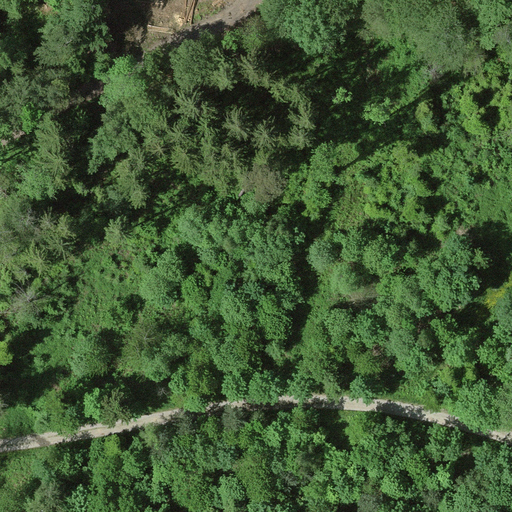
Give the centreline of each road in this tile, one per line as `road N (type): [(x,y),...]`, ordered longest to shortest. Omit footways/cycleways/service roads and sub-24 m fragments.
road 1 (track): [(0,446),(239,406),(339,402),(425,413),(511,439)]
road 2 (track): [(252,0),(61,96)]
